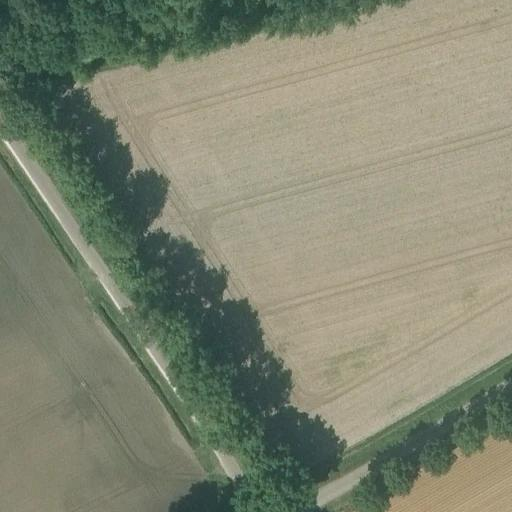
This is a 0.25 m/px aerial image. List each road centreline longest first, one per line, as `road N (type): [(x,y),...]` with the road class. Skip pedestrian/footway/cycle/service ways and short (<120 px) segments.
road 1 (unclassified): [(257,511),(0,119)]
road 2 (unclassified): [(297,511),(511,383)]
